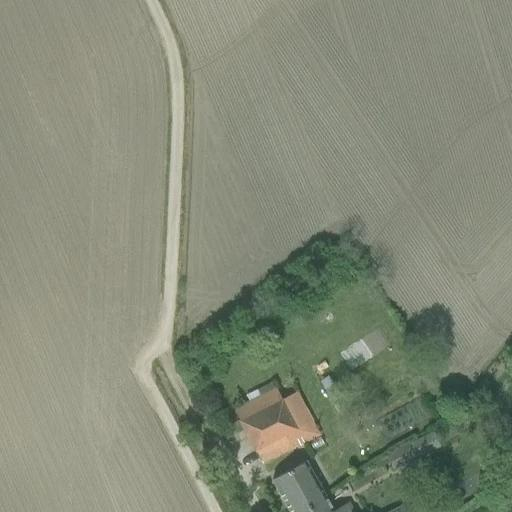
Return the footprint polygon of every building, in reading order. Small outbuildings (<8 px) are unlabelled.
[(319,436),(299,392),(283,400),(276,388),(236,408),(262,463),(319,436)] [(341,400),(334,405),(339,413),(346,408),(341,400)] [(390,449),(397,475),(434,465),(428,439),(390,449)] [(304,462),(289,470),(271,480),(288,511),(299,511),(325,498),(304,462)] [(325,498),(299,511),(354,511),(349,502),(332,511),(325,498)]
